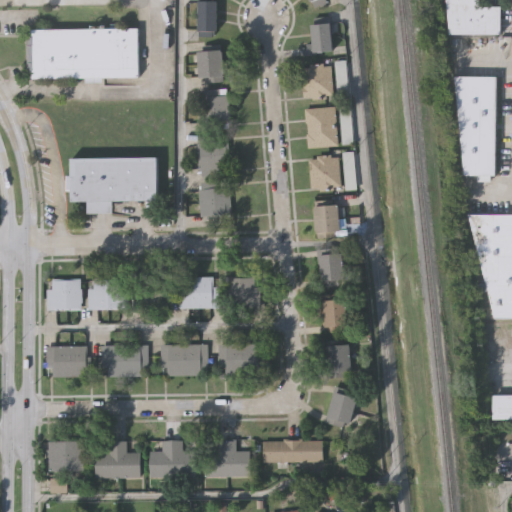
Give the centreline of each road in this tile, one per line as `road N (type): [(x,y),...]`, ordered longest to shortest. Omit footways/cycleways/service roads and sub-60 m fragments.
road 1 (residential): [(8,410),(263,404),(288,388),(295,373),(267,13)]
road 2 (residential): [(0,245),(285,242)]
road 3 (tertiary): [(9,245),(8,511)]
road 4 (tertiary): [(27,511),(28,245)]
road 5 (tertiary): [(28,245),(23,163),(8,115)]
